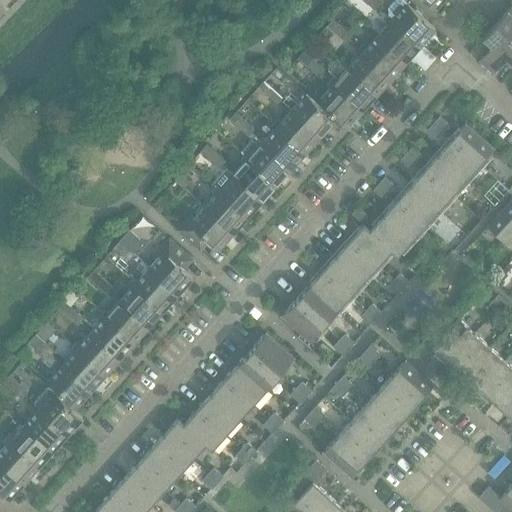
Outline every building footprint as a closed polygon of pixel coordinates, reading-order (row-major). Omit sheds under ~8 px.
[(376,0),(369,0),(367,4),(375,11),(381,4),(376,0)] [(436,28),(407,2),(404,0),(394,0),(388,8),(388,14),(387,16),(420,46),(436,28)] [(487,66),(511,38),(511,5),(483,37),(493,45),(480,60),(487,66)] [(406,62),(420,46),(387,16),(384,20),(384,24),(386,26),(377,36),(406,62)] [(338,35),(344,28),(333,18),(327,26),(338,35)] [(344,28),(338,35),(346,43),(352,36),(344,28)] [(392,78),(406,62),(377,36),(368,46),(366,44),(361,45),(358,48),(392,78)] [(511,63),(511,38),(487,66),(495,73),(507,59),(511,63)] [(377,94),(392,78),(358,48),(356,51),(357,55),(358,57),(348,68),(377,94)] [(309,67),(315,60),(304,51),(298,58),(309,67)] [(317,75),(320,71),(323,68),(315,60),(309,67),(317,75)] [(363,110),(377,94),(348,68),(339,78),(337,77),(332,77),(330,80),(363,110)] [(269,94),(274,88),(264,79),(259,86),(269,94)] [(349,126),(363,110),(330,80),(327,83),(327,88),(329,90),(319,100),(349,126)] [(278,102),(281,99),(283,96),(274,88),(269,94),(278,102)] [(292,110),(320,135),(334,119),(302,91),(299,94),(299,97),(302,99),(292,110)] [(306,152),(320,135),(292,110),(282,121),(280,119),(277,119),(274,123),(306,152)] [(241,128),(247,120),(238,112),(231,119),(241,128)] [(433,122),(442,130),(448,124),(439,116),(433,122)] [(250,136),(253,132),(256,128),(247,120),(241,128),(250,136)] [(480,164),(495,148),(466,121),(451,138),(480,164)] [(437,137),(442,130),(433,122),(427,129),(437,137)] [(292,168),(306,152),(274,123),(272,125),(272,129),(274,131),(264,142),(292,168)] [(292,168),(264,142),(255,135),(241,151),(245,155),(278,184),(292,168)] [(467,179),(480,164),(451,138),(438,152),(467,179)] [(212,159),(218,153),(209,145),(203,151),(212,159)] [(415,161),(421,154),(412,146),(406,153),(415,161)] [(453,194),(467,179),(438,152),(424,169),(453,194)] [(222,168),(224,165),(227,161),(218,153),(212,159),(222,168)] [(409,168),(415,161),(406,153),(400,159),(409,168)] [(264,200),(278,184),(245,155),(244,156),(244,160),(246,162),(235,175),(264,200)] [(249,216),(264,200),(235,175),(227,167),(212,183),(217,187),(249,216)] [(439,209),(453,194),(424,169),(411,183),(439,209)] [(192,181),(183,174),(178,180),(186,188),(192,181)] [(394,184),(385,176),(379,183),(388,191),(394,184)] [(382,198),(388,191),(379,183),(373,189),(382,198)] [(425,225),(439,209),(411,183),(397,199),(425,225)] [(235,232),(249,216),(217,187),(215,190),(215,194),(217,195),(207,207),(235,232)] [(411,240),(425,225),(397,199),(383,215),(411,240)] [(503,241),(511,230),(511,199),(488,227),(503,241)] [(221,249),(235,232),(207,207),(197,218),(193,214),(180,229),(203,250),(211,241),(221,249)] [(367,216),(358,207),(357,207),(351,214),(361,223),(367,216)] [(397,256),(411,240),(383,215),(370,229),(392,250),(391,251),(397,256)] [(392,250),(370,229),(364,224),(350,240),(379,265),(391,251),(392,250)] [(127,234),(120,242),(129,250),(134,255),(145,243),(131,230),(127,234)] [(511,248),(511,230),(503,241),(511,248)] [(150,267),(180,294),(195,277),(186,269),(194,259),(170,238),(156,253),(160,257),(150,267)] [(365,280),(379,265),(350,240),(337,255),(365,280)] [(124,256),(129,250),(120,242),(115,248),(124,256)] [(352,296),(365,280),(337,255),(323,270),(352,296)] [(165,310),(180,294),(150,267),(141,278),(139,276),(134,277),(132,279),(165,310)] [(98,285),(105,278),(95,269),(89,276),(98,285)] [(338,311),(352,296),(323,270),(310,285),(338,311)] [(394,279),(403,287),(409,281),(399,272),(394,279)] [(105,278),(98,285),(108,294),(114,287),(105,278)] [(150,327),(165,310),(132,279),(129,283),(129,287),(131,289),(121,300),(150,327)] [(397,294),(403,287),(394,279),(388,285),(397,294)] [(325,326),(338,311),(310,285),(296,301),(325,326)] [(73,286),(64,296),(73,304),(82,294),(73,286)] [(495,310),(504,300),(497,294),(488,304),(495,310)] [(136,342),(150,327),(121,300),(112,310),(110,308),(106,308),(103,312),(136,342)] [(504,300),(495,310),(502,316),(511,306),(504,300)] [(70,317),(76,310),(66,301),(59,308),(70,317)] [(310,342),(325,326),(296,301),(282,317),(310,342)] [(376,318),(381,312),(372,303),(366,309),(376,318)] [(370,325),(376,318),(366,309),(360,316),(370,325)] [(79,326),(82,322),(86,319),(76,310),(70,317),(79,326)] [(122,358),(136,342),(103,312),(100,315),(100,319),(102,321),(92,332),(122,358)] [(448,362),(474,333),(459,319),(445,335),(437,327),(414,352),(426,362),(436,351),(448,362)] [(107,374),(122,358),(92,332),(84,342),(82,340),(76,340),(73,344),(107,374)] [(282,373),(296,358),(266,332),(252,348),(282,373)] [(40,350),(47,342),(37,333),(30,341),(40,350)] [(339,339),(349,348),(354,342),(344,333),(339,339)] [(463,374),(489,346),(474,333),(448,362),(463,374)] [(343,355),(349,348),(339,339),(333,346),(343,355)] [(50,358),(53,355),(57,351),(47,342),(40,350),(50,358)] [(93,390),(107,374),(73,344),(71,346),(71,352),(73,353),(63,364),(93,390)] [(366,350),(375,358),(379,354),(370,346),(366,350)] [(481,391),(506,362),(489,346),(463,374),(481,391)] [(268,389),(282,373),(252,348),(238,363),(268,389)] [(368,366),(375,358),(366,350),(359,358),(368,366)] [(393,375),(422,401),(435,386),(406,360),(393,375)] [(493,402),(511,381),(511,367),(506,362),(481,391),(493,402)] [(254,404),(268,389),(238,363),(225,378),(254,404)] [(17,368),(24,375),(28,370),(21,364),(17,368)] [(78,407),(93,390),(63,364),(54,375),(51,372),(47,372),(44,377),(78,407)] [(338,380),(347,389),(353,383),(343,374),(338,380)] [(408,416),(422,401),(393,375),(379,390),(408,416)] [(14,391),(19,384),(10,376),(4,383),(14,391)] [(241,419),(254,404),(225,378),(211,393),(241,419)] [(341,396),(347,389),(338,380),(332,387),(341,396)] [(509,416),(511,412),(511,381),(493,402),(509,416)] [(307,394),(310,391),(301,382),(297,386),(307,394)] [(23,400),(29,393),(19,384),(14,391),(23,400)] [(299,403),(307,394),(297,386),(290,395),(299,403)] [(395,431),(408,416),(379,390),(366,405),(395,431)] [(34,404),(68,434),(83,418),(54,391),(44,403),(42,401),(37,401),(34,404)] [(227,434),(241,419),(211,393),(198,407),(227,434)] [(54,450),(68,434),(34,404),(32,406),(32,411),(34,413),(25,424),(54,450)] [(382,446),(395,431),(366,405),(352,420),(382,446)] [(319,421),(325,415),(315,406),(309,412),(319,421)] [(212,451),(227,434),(198,407),(184,422),(208,444),(206,446),(212,451)] [(278,426),(283,421),(274,412),(269,418),(278,426)] [(313,427),(319,421),(309,412),(304,419),(313,427)] [(208,444),(184,422),(179,418),(164,434),(194,460),(206,446),(208,444)] [(272,434),(278,426),(269,418),(262,425),(272,434)] [(368,461),(382,446),(352,420),(338,436),(368,461)] [(40,466),(54,450),(25,424),(15,435),(13,434),(7,434),(6,436),(40,466)] [(180,475),(194,460),(164,434),(151,448),(180,475)] [(0,458),(26,482),(40,466),(6,436),(3,439),(3,443),(5,445),(0,450),(0,458)] [(352,479),(368,461),(338,436),(323,453),(352,479)] [(243,447),(252,455),(256,451),(246,443),(243,447)] [(245,464),(252,455),(243,447),(235,455),(245,464)] [(167,489),(180,475),(151,448),(137,464),(167,489)] [(0,491),(9,500),(26,482),(0,458),(0,491)] [(291,511),(312,511),(329,493),(317,483),(327,471),(316,461),(294,485),(302,493),(288,509),(291,511)] [(152,505),(167,489),(137,464),(123,479),(152,505)] [(208,473),(218,482),(223,476),(213,468),(208,473)] [(211,489),(218,482),(208,473),(201,480),(211,489)] [(130,511),(146,511),(152,505),(123,479),(110,493),(130,511)] [(511,486),(501,498),(490,487),(485,492),(480,498),(495,511),(511,511),(511,486)] [(100,511),(130,511),(110,493),(96,509),(100,511)] [(341,511),(345,508),(329,493),(312,511),(341,511)] [(182,502),(191,511),(195,507),(186,498),(182,502)] [(175,511),(190,511),(191,511),(182,502),(174,511),(175,511)]
